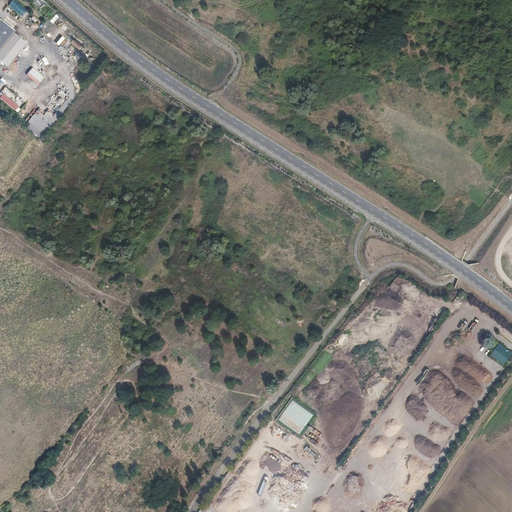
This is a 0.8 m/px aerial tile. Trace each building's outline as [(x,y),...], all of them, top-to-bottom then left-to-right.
[(12,1),(7,7),(19,17),(23,11),(12,1)] [(0,48),(14,31),(0,19),(0,48)] [(14,33),(0,50),(0,60),(8,67),(26,43),(14,33)] [(81,50),(83,46),(74,39),(71,43),(81,50)] [(5,88),(2,91),(10,98),(13,95),(5,88)] [(3,93),(0,96),(0,98),(18,113),(21,108),(3,93)] [(511,358),(511,353),(500,345),(491,357),(505,367),(511,358)]
